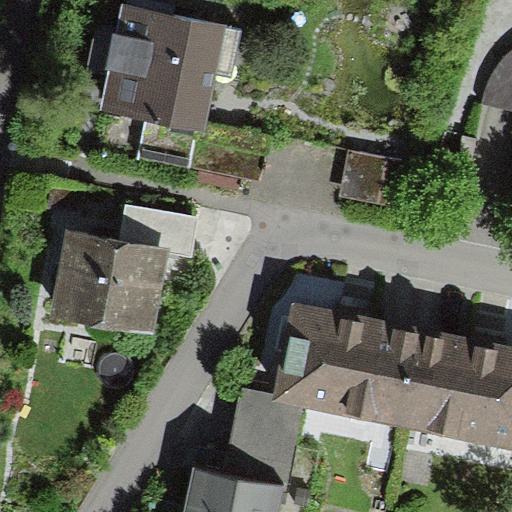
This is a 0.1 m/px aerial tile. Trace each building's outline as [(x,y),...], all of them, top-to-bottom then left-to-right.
[(239,35),(124,14),(105,123),(197,141),(205,142),(208,126),(217,77),(231,79),(239,35)] [(492,80),(483,106),(505,112),(511,113),(511,54),(503,62),(492,80)] [(271,138),(208,126),(205,142),(197,141),(192,170),(263,183),(271,138)] [(415,166),(349,153),(339,202),(405,215),(415,166)] [(128,211),(121,249),(164,256),(191,261),(198,224),(128,211)] [(121,249),(69,239),(53,326),(148,344),(164,256),(121,249)] [(395,429),(417,323),(287,297),(265,403),(395,429)] [(511,452),(511,342),(417,323),(395,429),(511,452)] [(219,476),(188,470),(179,511),(275,511),(294,411),(233,400),(219,476)]
